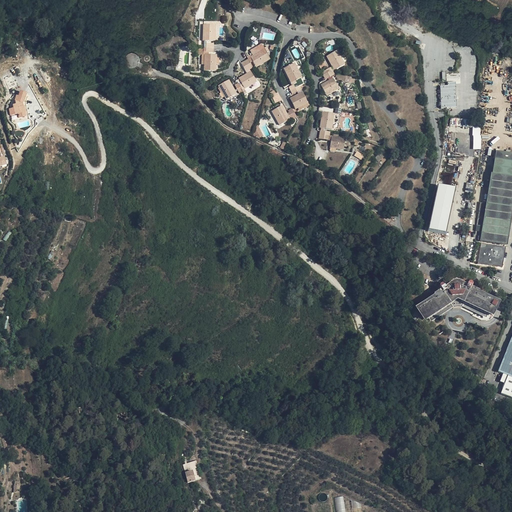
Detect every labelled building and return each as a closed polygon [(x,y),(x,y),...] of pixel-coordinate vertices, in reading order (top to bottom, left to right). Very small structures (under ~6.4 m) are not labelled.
[(216,25),(204,25),(204,41),(205,41),(207,41),(215,41),(216,25)] [(248,57),(249,59),(251,62),(253,61),(256,67),(271,59),(267,53),(269,51),(267,47),(265,49),(262,45),(251,51),(251,53),(250,53),(251,55),(253,54),(253,56),(251,57),(250,56),(248,57)] [(345,65),(337,51),(328,56),(335,70),(345,65)] [(135,53),(133,52),(131,53),(129,54),(127,55),(126,57),(126,59),(126,61),(126,63),(127,65),(129,66),(131,67),(134,67),(136,67),(137,66),(138,66),(141,68),(144,64),(140,62),(140,59),(140,57),(139,55),(137,54),(135,53)] [(208,55),(205,55),(205,63),(205,70),(216,71),(216,63),(217,59),(217,55),(208,55)] [(245,61),(250,69),(254,68),(251,62),(249,59),(245,61)] [(327,66),(323,59),(317,62),(322,70),(327,66)] [(246,71),(250,69),(245,61),(241,63),(246,71)] [(302,78),(295,63),(285,68),(292,83),(293,82),(295,81),(302,78)] [(257,82),(251,72),(247,74),(239,79),(245,89),(251,86),(257,82)] [(339,89),(334,79),(332,79),(330,80),(322,85),(327,96),(339,89)] [(237,94),(229,80),(219,86),(220,87),(225,96),(227,100),(237,94)] [(448,85),(439,85),(440,108),(457,107),(456,82),(448,82),(448,85)] [(244,92),(239,83),(235,85),(240,94),(244,92)] [(300,87),(298,88),(291,91),(293,95),(298,92),(302,90),(300,87)] [(20,116),(25,115),(24,111),(26,110),(24,104),(22,105),(21,101),(22,102),(25,92),(20,90),(19,95),(16,94),(15,99),(16,103),(12,104),(13,107),(9,108),(11,114),(18,112),(20,116)] [(28,92),(25,92),(22,102),(21,101),(22,105),(24,104),(26,110),(24,111),(25,115),(29,114),(26,102),(25,102),(28,92)] [(281,100),(278,93),(272,96),(275,103),(281,100)] [(308,103),(303,93),(299,95),(291,99),(296,109),(299,107),(308,103)] [(287,114),(283,106),(272,111),(280,125),(290,120),(290,119),(287,114)] [(290,113),(292,118),(294,120),(297,118),(297,117),(293,109),(289,111),(290,113)] [(334,114),(323,112),(321,128),(322,128),(324,128),(332,130),(334,114)] [(330,136),(320,134),(319,138),(329,140),(329,141),(331,141),(330,148),(331,148),(337,149),(344,150),(346,139),(339,138),(339,136),(334,135),(334,137),(330,136)] [(511,212),(511,153),(497,151),(488,203),(480,202),(475,239),(482,241),(507,244),(511,212)] [(447,234),(455,188),(438,185),(429,231),(447,234)] [(506,247),(481,243),(478,263),(503,267),(506,247)] [(468,285),(456,280),(446,287),(444,285),(442,284),(440,285),(440,288),(442,290),(434,294),(433,300),(419,309),(426,319),(429,316),(431,320),(453,306),(451,303),(454,301),(460,301),(464,303),(463,305),(486,317),(488,313),(492,315),(497,304),(481,296),(480,291),(472,287),(473,285),(473,283),(470,282),(469,283),(468,285)] [(511,338),(499,372),(508,376),(501,394),(511,398),(511,338)] [(351,500),(344,496),(343,496),(334,497),(336,511),(362,511),(361,504),(352,500),(351,500)]
